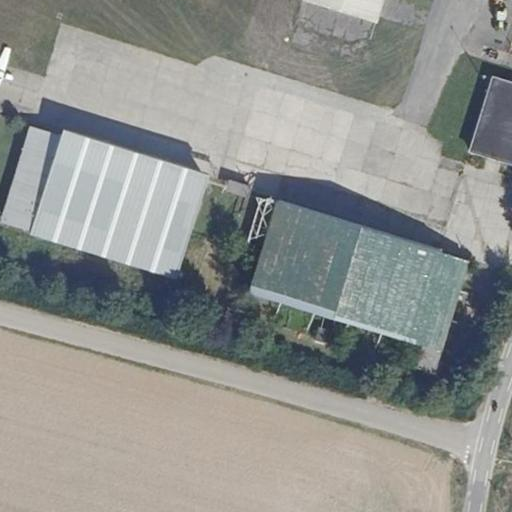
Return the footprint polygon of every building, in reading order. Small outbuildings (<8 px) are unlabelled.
[(304,0),(304,1),(374,23),(381,0),(304,0)] [(511,82),(494,78),(474,145),(511,156),(511,82)] [(9,216),(39,226),(68,133),(38,124),(9,216)] [(68,133),(39,226),(183,270),(211,177),(68,133)] [(221,182),(219,191),(239,197),(242,189),(221,182)] [(420,340),(449,252),(281,200),(254,289),(420,340)] [(426,342),(444,347),(471,259),(449,252),(420,340),(426,342)] [(438,366),(444,347),(426,342),(420,361),(438,366)]
